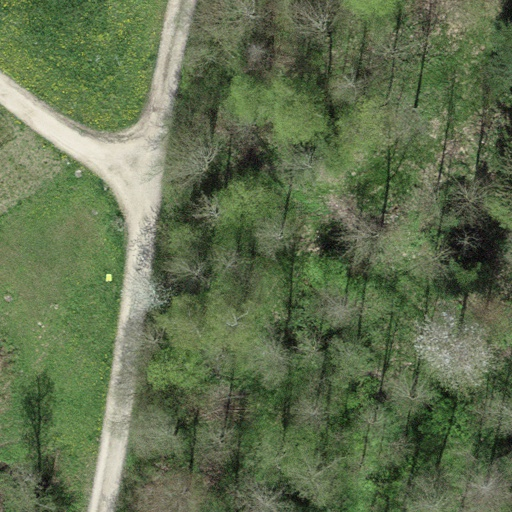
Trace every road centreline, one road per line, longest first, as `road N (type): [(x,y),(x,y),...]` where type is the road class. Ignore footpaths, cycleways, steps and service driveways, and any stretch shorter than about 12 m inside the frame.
road 1 (track): [(142,176),(128,341),(99,511)]
road 2 (track): [(194,0),(142,176)]
